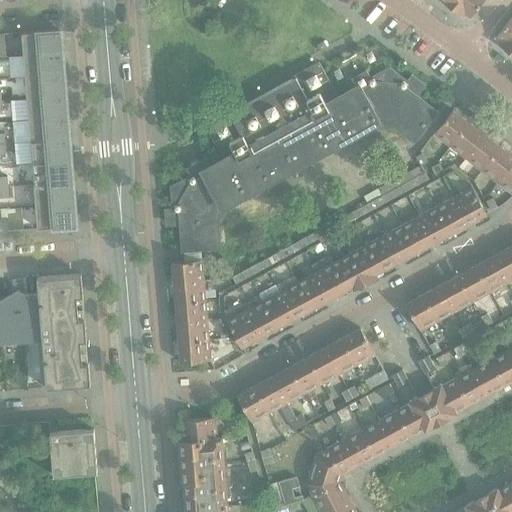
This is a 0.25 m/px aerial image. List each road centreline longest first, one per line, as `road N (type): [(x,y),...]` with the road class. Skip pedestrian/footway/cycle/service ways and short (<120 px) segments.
road 1 (unknown): [(430,402),(379,307),(511,228)]
road 2 (tertiary): [(135,401),(122,247)]
road 3 (residential): [(135,401),(0,415)]
road 4 (tertiary): [(110,88),(102,142),(120,213)]
road 5 (tertiary): [(120,213),(126,147),(110,88)]
road 6 (residential): [(0,262),(122,247)]
